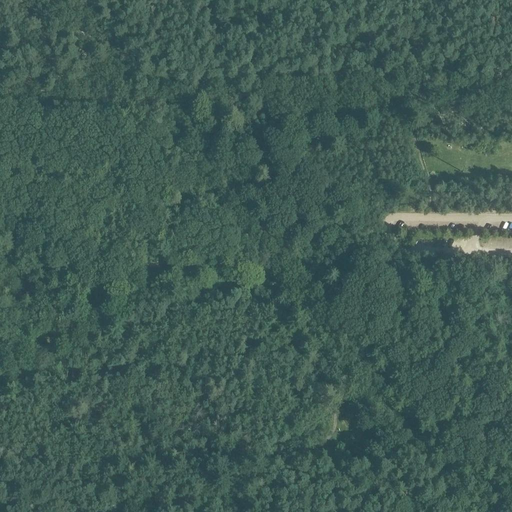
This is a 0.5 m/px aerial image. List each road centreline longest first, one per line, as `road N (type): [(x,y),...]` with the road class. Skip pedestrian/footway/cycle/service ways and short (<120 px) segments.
road 1 (track): [(459,511),(428,454),(57,0)]
road 2 (track): [(511,297),(385,305),(236,281),(163,282),(132,293),(0,378)]
